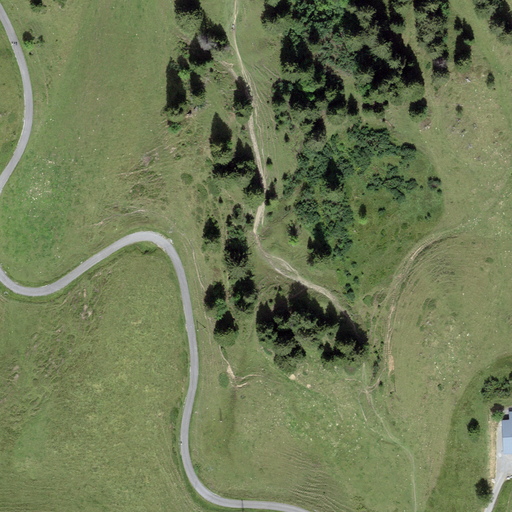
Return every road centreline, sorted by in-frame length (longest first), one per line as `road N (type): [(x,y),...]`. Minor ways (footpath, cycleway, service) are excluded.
road 1 (unclassified): [(0,273),(15,287),(41,292),(130,238),(168,244),(184,282),(195,366),(184,437),(189,469),(219,501),(299,511)]
road 2 (unclassified): [(0,9),(29,98),(26,134),(0,187)]
